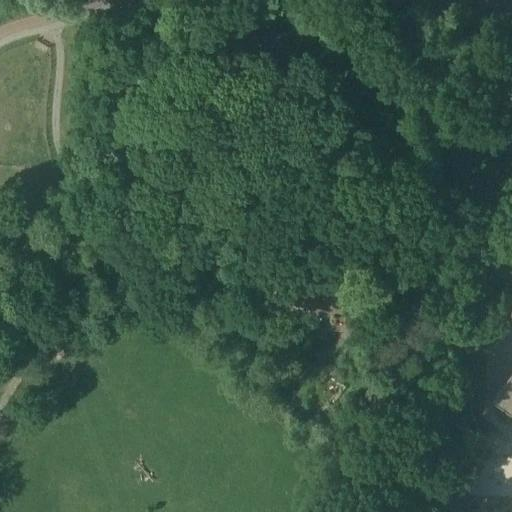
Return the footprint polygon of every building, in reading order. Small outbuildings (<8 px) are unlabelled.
[(324,158),(323,157),(336,149),(317,118),(304,126),(303,125),(298,128),(299,130),(286,138),(306,168),(318,160),(319,162),(324,158)] [(248,191),(279,171),(268,154),(234,177),(231,172),(224,177),(236,197),(234,198),(241,209),(255,201),(248,191)] [(375,251),(363,278),(374,282),(386,255),(375,251)] [(293,286),(297,286),(293,304),(315,308),(317,297),(343,302),(347,280),(339,278),(341,271),(323,267),(322,274),(301,269),(300,275),(296,274),(293,286)] [(477,319),(452,336),(479,376),(504,359),(477,319)] [(511,511),(511,374),(493,401),(511,414),(511,511)] [(434,499),(453,486),(447,478),(428,491),(434,499)]
